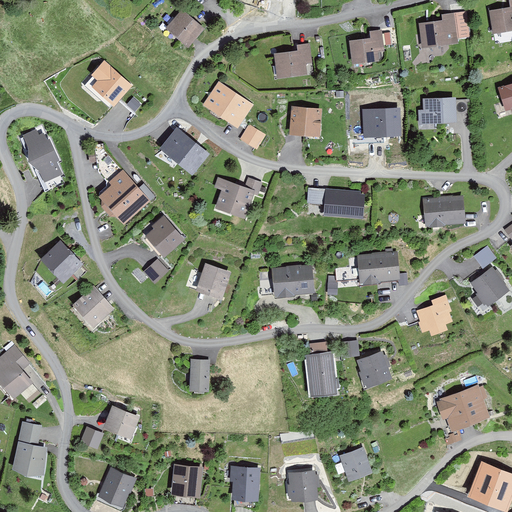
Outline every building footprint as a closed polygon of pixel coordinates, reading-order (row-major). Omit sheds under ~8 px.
[(498,30),(511,27),(511,3),(511,7),(511,10),(495,13),(498,30)] [(183,13),(171,26),(189,42),(201,28),(183,13)] [(452,15),(451,13),(445,14),(446,21),(441,22),(440,19),(434,20),(435,23),(423,26),(426,42),(456,36),(455,32),(461,31),(459,22),(457,14),(452,15)] [(373,32),(374,39),(355,41),(357,57),(376,55),(375,47),(382,46),(382,45),(380,33),(380,32),(373,32)] [(304,69),(302,60),(309,59),(308,44),(300,45),(300,53),(279,55),(280,72),(304,69)] [(95,86),(114,103),(130,85),(104,63),(94,74),(101,80),(95,86)] [(511,81),(510,82),(511,85),(501,89),(507,107),(511,105),(511,81)] [(212,107),(238,124),(250,105),(225,88),(212,107)] [(133,111),(142,104),(135,96),(126,104),(133,111)] [(470,111),(469,99),(426,100),(427,120),(454,119),(454,112),(470,111)] [(294,107),(292,132),(318,134),(320,109),(294,107)] [(398,109),(363,111),(365,137),(400,135),(398,109)] [(248,125),(240,139),(255,148),(263,134),(248,125)] [(38,167),(44,180),(60,173),(54,161),(57,159),(48,140),(46,141),(43,135),(36,138),(34,132),(24,136),(30,149),(29,149),(31,160),(37,168),(38,167)] [(205,153),(178,132),(165,147),(192,169),(205,153)] [(103,143),(95,144),(103,159),(119,178),(114,182),(117,185),(104,196),(106,197),(103,200),(102,205),(111,214),(117,214),(121,219),(123,217),(124,218),(145,200),(123,175),(125,174),(104,150),(103,143)] [(258,193),(262,181),(249,177),(247,183),(237,180),(235,185),(216,179),(214,185),(224,188),(219,204),(243,211),(250,190),(258,193)] [(361,214),(363,196),(358,196),(358,193),(309,190),(308,202),(330,203),(330,212),(361,214)] [(425,200),(428,224),(443,223),(443,222),(464,220),(462,197),(425,200)] [(158,228),(145,239),(160,256),(180,238),(162,218),(155,224),(158,228)] [(61,244),(46,258),(64,277),(71,270),(79,279),(87,272),(61,244)] [(495,257),(487,246),(475,255),(483,266),(495,257)] [(366,280),(377,279),(377,278),(398,276),(398,274),(396,253),(360,256),(361,265),(337,268),(338,279),(362,276),(362,279),(366,279),(366,280)] [(166,271),(157,261),(146,271),(155,281),(166,271)] [(220,294),(227,272),(207,266),(200,287),(220,294)] [(312,289),(310,266),(274,270),(275,284),(279,283),(280,294),(291,293),(291,291),(312,289)] [(491,269),(474,282),(481,292),(479,293),(485,300),(494,294),(496,296),(506,289),(491,269)] [(406,283),(405,273),(398,274),(398,276),(399,283),(406,283)] [(109,309),(92,290),(76,304),(93,324),(109,309)] [(449,308),(446,301),(418,312),(424,328),(431,325),(433,331),(445,326),(443,321),(450,318),(446,309),(449,308)] [(347,354),(361,353),(360,338),(346,339),(347,354)] [(0,366),(3,370),(0,371),(0,374),(14,391),(28,379),(18,368),(26,361),(14,348),(0,359),(0,366)] [(360,360),(364,371),(362,372),(366,381),(376,377),(377,380),(389,376),(381,352),(360,360)] [(329,354),(311,356),(314,385),(323,384),(323,390),(333,389),(332,385),(338,384),(337,378),(332,379),(329,354)] [(192,364),(191,388),(207,389),(208,364),(192,364)] [(443,428),(446,437),(459,433),(455,423),(484,412),(478,397),(484,395),(481,387),(446,400),(455,423),(443,428)] [(129,433),(135,416),(115,408),(108,425),(129,433)] [(44,448),(35,446),(39,427),(25,424),(16,466),(27,469),(29,465),(41,468),(44,448)] [(82,440),(99,446),(105,430),(87,424),(82,440)] [(343,455),(349,474),(368,467),(362,448),(343,455)] [(511,473),(482,462),(467,497),(504,511),(506,511),(511,499),(511,473)] [(177,466),(175,490),(197,492),(199,468),(177,466)] [(256,506),(258,468),(232,466),(231,478),(235,478),(234,505),(256,506)] [(112,468),(101,495),(122,504),(133,477),(112,468)] [(302,493),(303,497),(316,496),(313,471),(291,473),(293,485),(290,485),(291,495),(302,493)] [(304,497),(304,511),(336,511),(337,502),(323,503),(323,497),(304,497)]
